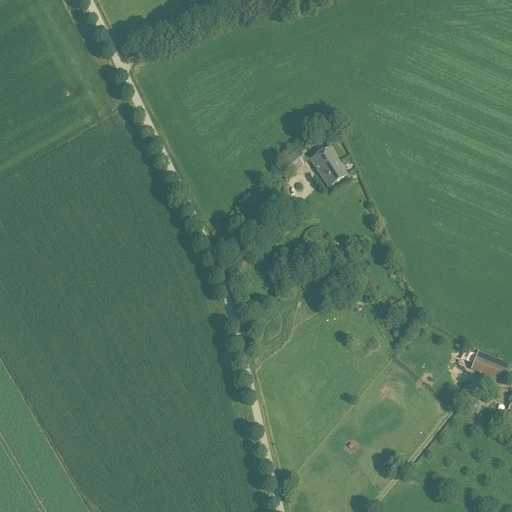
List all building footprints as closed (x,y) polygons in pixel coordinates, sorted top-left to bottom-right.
[(324,141),(332,136),(327,128),(319,133),(324,141)] [(294,170),(305,161),(301,156),(305,153),(300,147),(285,159),(294,170)] [(328,187),(346,175),(329,149),(310,161),(328,187)] [(330,243),(330,240),(329,238),(328,235),(326,233),(324,231),(322,230),(319,229),(317,229),(314,229),(312,230),(310,231),(307,233),(306,235),(304,237),(303,240),(303,242),(303,245),(304,247),(305,249),(306,251),(308,253),(311,255),(313,256),(316,256),(318,256),(321,256),(323,255),(326,253),(328,251),(329,248),(330,246),(330,243)] [(306,291),(311,288),(305,278),(300,281),(306,291)] [(508,379),(511,367),(511,366),(478,353),(471,370),(479,374),(480,372),(503,382),(505,378),(508,379)] [(511,416),(505,414),(501,425),(511,429),(511,425),(511,416)]
